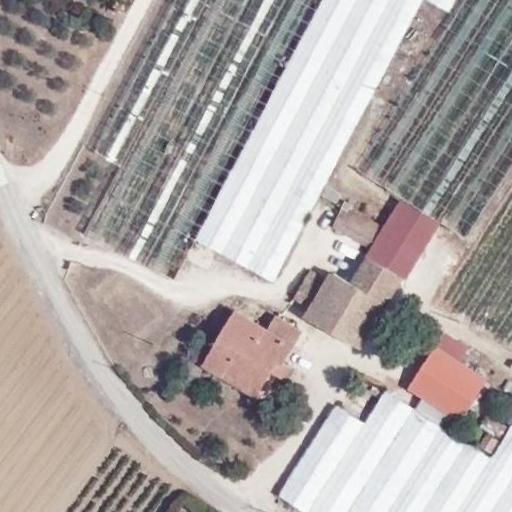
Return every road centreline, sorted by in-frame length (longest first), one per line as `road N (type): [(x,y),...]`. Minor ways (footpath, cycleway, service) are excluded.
road 1 (unclassified): [(0,166),(87,350),(140,425),(244,511)]
road 2 (track): [(313,244),(370,116),(430,18)]
road 3 (track): [(511,170),(457,259),(427,282),(425,322)]
road 4 (track): [(373,360),(404,329),(431,320),(452,324),(511,372)]
